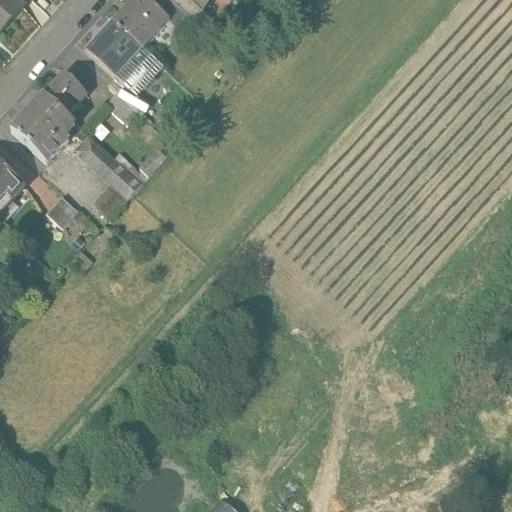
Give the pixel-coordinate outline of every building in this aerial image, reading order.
[(0,0),(0,35),(23,10),(22,9),(11,0),(0,0)] [(29,0),(11,0),(22,9),(31,1),(29,0)] [(136,0),(113,25),(143,53),(169,24),(170,23),(144,0),(136,0)] [(144,0),(170,23),(169,24),(185,40),(197,26),(168,0),(144,0)] [(168,0),(197,26),(207,36),(217,26),(205,14),(201,11),(200,12),(186,0),(168,0)] [(201,11),(205,14),(217,0),(186,0),(200,12),(201,11)] [(112,24),(85,54),(116,83),(108,91),(116,98),(138,119),(141,121),(151,111),(149,110),(136,98),(136,97),(135,96),(152,77),(135,61),(143,53),(113,25),(112,24)] [(44,101),(67,121),(87,99),(65,78),(44,101)] [(116,98),(105,109),(128,130),(138,119),(116,98)] [(44,101),(12,136),(46,168),(69,144),(64,140),(71,132),(75,128),(67,121),(44,101)] [(93,209),(110,224),(140,189),(75,128),(71,132),(73,136),(84,146),(76,155),(78,158),(112,189),(93,209)] [(0,168),(0,217),(24,191),(0,168)] [(61,202),(47,218),(63,233),(78,216),(61,202)]
